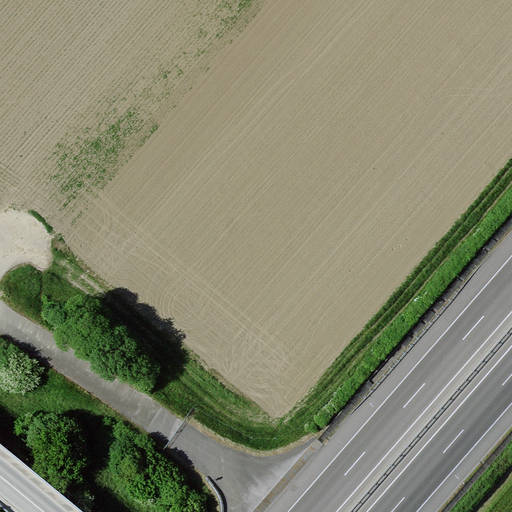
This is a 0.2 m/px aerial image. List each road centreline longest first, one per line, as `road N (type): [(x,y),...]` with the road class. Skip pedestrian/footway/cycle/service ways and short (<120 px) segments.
road 1 (motorway): [(511,283),(312,511)]
road 2 (motorway): [(391,511),(511,374)]
